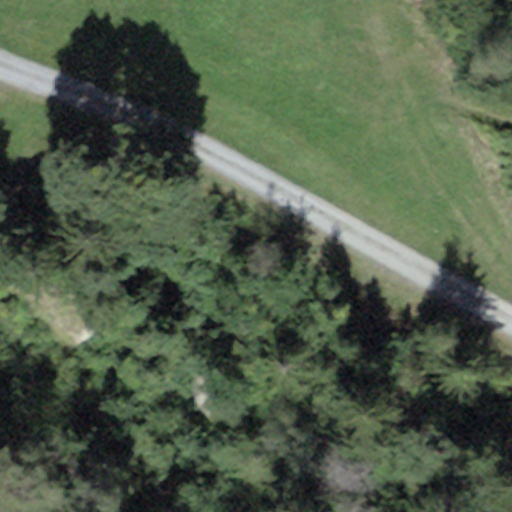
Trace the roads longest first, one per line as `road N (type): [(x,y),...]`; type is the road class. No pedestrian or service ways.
road 1 (track): [(0,78),(440,284),(511,328)]
road 2 (track): [(440,284),(371,43),(367,0)]
